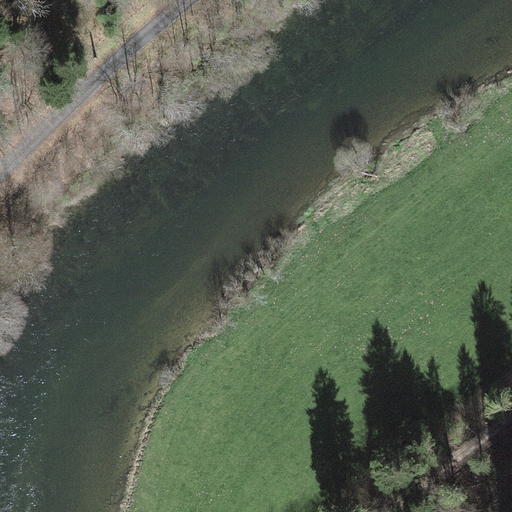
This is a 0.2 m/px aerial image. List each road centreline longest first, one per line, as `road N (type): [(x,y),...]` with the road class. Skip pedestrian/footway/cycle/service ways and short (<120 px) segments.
road 1 (unclassified): [(188,0),(0,182)]
road 2 (track): [(384,511),(511,414)]
